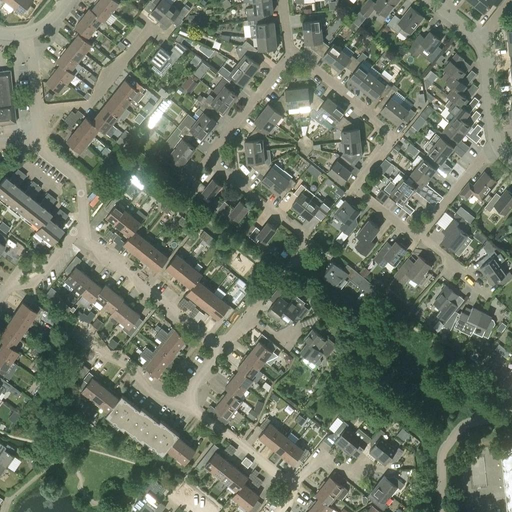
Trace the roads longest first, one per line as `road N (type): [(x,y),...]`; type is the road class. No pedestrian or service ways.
road 1 (residential): [(290,62),(304,61),(390,133),(359,193),(418,238)]
road 2 (residential): [(246,317),(302,250),(303,238),(215,163)]
road 3 (residential): [(221,349),(74,232)]
road 4 (residential): [(37,113),(89,106),(148,30)]
road 5 (residential): [(215,163),(214,150),(290,62)]
road 6 (residential): [(293,484),(189,408)]
road 7 (residential): [(189,408),(151,394),(130,368),(84,343)]
